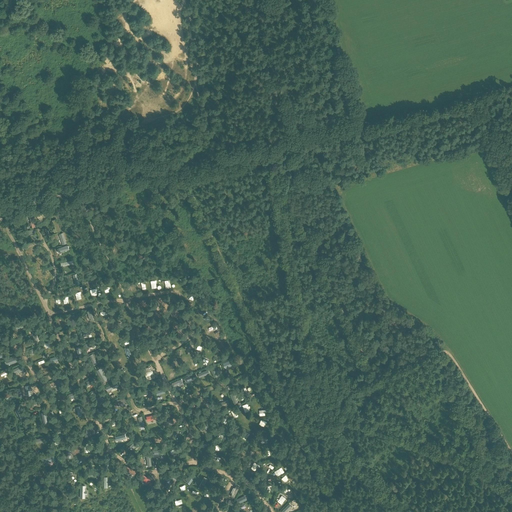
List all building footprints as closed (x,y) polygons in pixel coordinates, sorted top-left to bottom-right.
[(48,276),(36,279),(37,285),(49,282),(48,276)] [(84,299),(82,291),(71,294),(72,298),(79,297),(80,300),(84,299)] [(92,354),(89,356),(94,365),(97,363),(92,354)] [(82,361),(88,371),(92,369),(86,358),(82,361)] [(225,368),(236,364),(234,359),(223,363),(225,368)] [(149,367),(143,369),(147,380),(155,378),(151,367),(150,367),(150,366),(148,366),(149,367)] [(216,373),(220,371),(219,368),(215,370),(214,367),(210,369),(214,377),(217,376),(216,373)] [(96,371),(102,382),(107,379),(100,368),(96,371)] [(208,370),(197,374),(199,378),(210,374),(208,370)] [(197,378),(195,374),(184,378),(186,382),(197,378)] [(86,386),(95,382),(93,378),(84,383),(86,386)] [(106,387),(107,391),(118,386),(117,382),(106,387)] [(241,388),(246,398),(250,396),(245,386),(241,388)] [(105,396),(102,394),(99,398),(97,397),(95,401),(97,402),(96,404),(99,406),(105,396)] [(257,406),(262,411),(267,407),(262,402),(257,406)] [(19,420),(23,418),(18,409),(15,411),(19,420)] [(168,436),(179,432),(177,428),(166,432),(168,436)] [(139,442),(136,440),(129,447),(131,449),(139,442)] [(42,463),(55,460),(54,455),(41,459),(42,463)] [(134,475),(136,472),(126,466),(124,469),(134,475)] [(151,480),(149,479),(150,478),(147,476),(146,477),(141,473),(138,477),(148,484),(151,480)] [(186,482),(190,484),(195,476),(192,474),(188,479),(186,478),(185,480),(187,481),(186,482)] [(200,486),(203,487),(208,479),(204,477),(200,486)] [(169,484),(167,483),(165,486),(170,489),(174,481),(171,479),(169,484)] [(58,492),(51,484),(48,486),(55,494),(58,492)] [(232,494),(231,497),(234,498),(240,487),(236,485),(235,488),(234,488),(231,493),(232,494)] [(238,504),(247,500),(245,496),(236,500),(238,504)]
